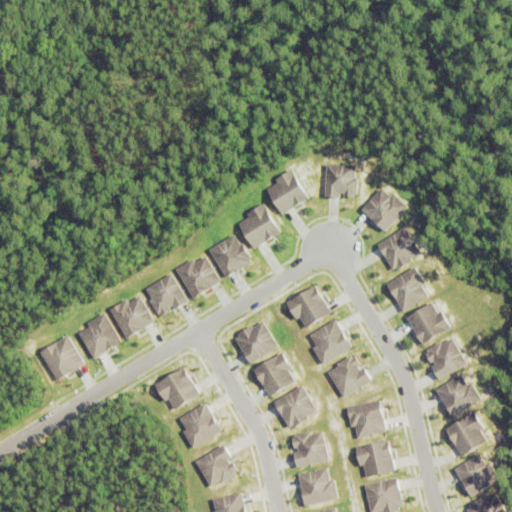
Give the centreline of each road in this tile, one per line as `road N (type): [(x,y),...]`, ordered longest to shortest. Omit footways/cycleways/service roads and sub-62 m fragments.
road 1 (residential): [(0,451),(330,251)]
road 2 (residential): [(435,511),(403,380),(330,251)]
road 3 (residential): [(277,511),(255,427),(197,331)]
